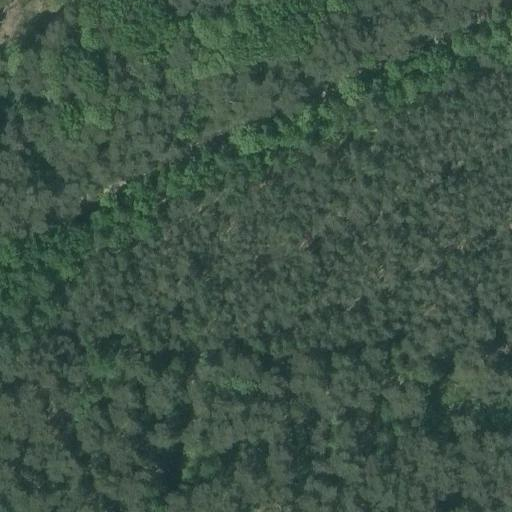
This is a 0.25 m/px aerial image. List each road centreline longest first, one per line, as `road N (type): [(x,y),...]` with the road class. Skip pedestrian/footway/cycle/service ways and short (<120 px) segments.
road 1 (unclassified): [(342,90),(0,251)]
road 2 (track): [(511,359),(342,90)]
road 3 (track): [(511,10),(342,90)]
